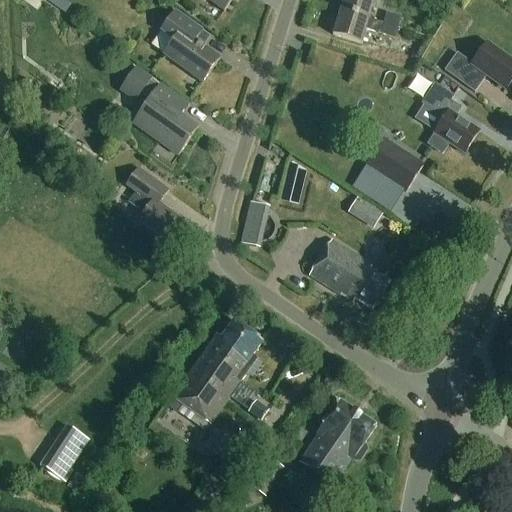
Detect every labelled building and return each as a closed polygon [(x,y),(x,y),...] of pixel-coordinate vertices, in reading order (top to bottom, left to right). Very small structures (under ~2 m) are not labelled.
[(203,0),(222,13),(231,0),(203,0)] [(374,0),(342,0),(339,11),(368,20),(374,0)] [(332,36),(361,44),(368,20),(339,11),(332,36)] [(200,83),(218,57),(202,46),(209,37),(174,12),(161,32),(174,41),(163,56),(200,83)] [(382,24),(397,28),(400,19),(385,14),(382,24)] [(394,38),(397,28),(382,24),(379,34),(394,38)] [(511,80),(511,63),(486,44),(471,64),(456,53),(443,71),(474,93),(486,76),(505,90),(511,80)] [(136,71),(124,88),(140,100),(152,82),(136,71)] [(23,82),(21,101),(29,102),(31,83),(23,82)] [(422,117),(435,132),(433,135),(434,135),(429,142),(430,147),(438,152),(443,151),(448,144),(463,154),(478,131),(455,116),(460,108),(449,101),(452,95),(434,84),(430,89),(420,104),(427,109),(422,117)] [(178,155),(197,128),(181,116),(187,107),(160,87),(134,124),(178,155)] [(120,110),(114,120),(124,126),(130,117),(120,110)] [(421,166),(382,141),(365,168),(404,193),(421,166)] [(168,190),(139,168),(126,184),(135,192),(128,201),(142,213),(137,220),(171,246),(187,226),(158,203),(168,190)] [(382,229),(390,212),(363,198),(354,216),(382,229)] [(241,243),(257,247),(267,208),(251,204),(241,243)] [(370,267),(331,242),(309,276),(351,302),(353,299),(371,310),(388,283),(367,270),(370,267)] [(245,365),(261,343),(258,341),(259,339),(236,323),(235,325),(232,322),(219,339),(215,336),(171,397),(209,424),(239,382),(239,383),(249,368),(245,365)] [(296,363),(277,393),(295,405),(314,375),(296,363)] [(256,402),(248,413),(261,423),(269,411),(256,402)] [(366,448),(360,444),(372,425),(337,402),(315,436),(316,436),(299,463),(333,485),(348,462),(354,465),(360,465),(368,453),(366,448)] [(66,426),(39,466),(62,481),(89,441),(66,426)] [(127,452),(135,459),(150,440),(141,433),(127,452)] [(263,457),(245,485),(263,497),(281,468),(263,457)]
